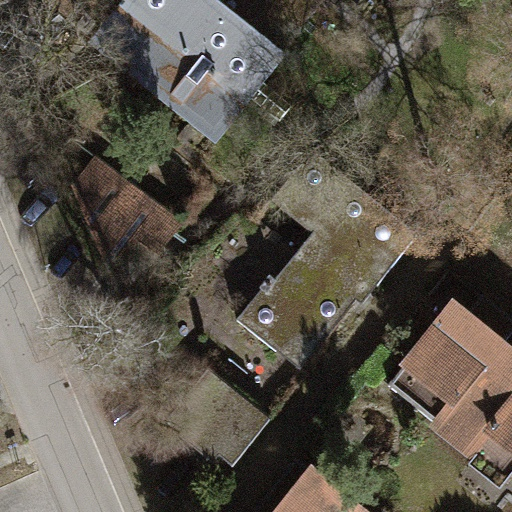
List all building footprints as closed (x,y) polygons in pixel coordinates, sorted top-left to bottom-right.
[(59,0),(95,28),(117,0),(59,0)] [(216,135),(279,56),(208,0),(143,0),(130,17),(154,35),(129,65),(216,135)] [(208,0),(279,56),(323,0),(208,0)] [(511,0),(463,0),(398,80),(486,152),(511,120),(511,0)] [(326,160),(282,211),(323,245),(285,289),(281,285),(246,325),(311,380),(198,511),(234,511),(367,356),(350,343),(431,248),(326,160)] [(109,168),(88,200),(129,283),(150,252),(171,267),(195,234),(109,168)] [(511,331),(450,282),(380,369),(396,382),(387,393),(432,429),(426,436),(469,471),(466,475),(497,500),(511,482),(511,331)] [(374,511),(310,464),(274,511),(374,511)]
